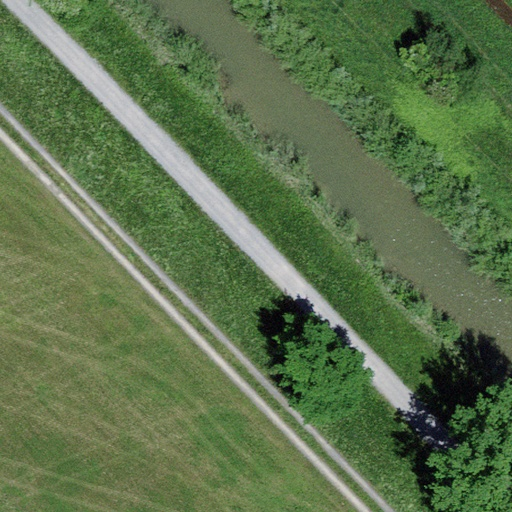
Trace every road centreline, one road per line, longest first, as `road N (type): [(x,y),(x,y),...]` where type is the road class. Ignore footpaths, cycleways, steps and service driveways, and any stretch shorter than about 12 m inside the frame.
road 1 (track): [(0,121),(381,511)]
road 2 (track): [(334,0),(511,179)]
